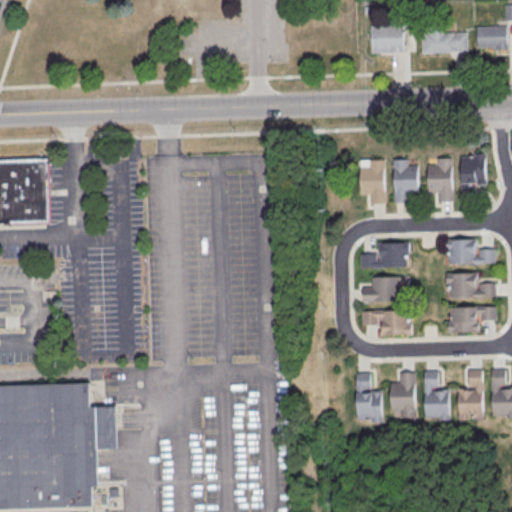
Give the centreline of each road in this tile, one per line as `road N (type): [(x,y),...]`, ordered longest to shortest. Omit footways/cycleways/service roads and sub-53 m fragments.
road 1 (tertiary): [(511,100),(0,115)]
road 2 (residential): [(405,227),(356,231),(339,256),(343,331),(358,347),(386,350)]
road 3 (residential): [(386,350),(511,346)]
